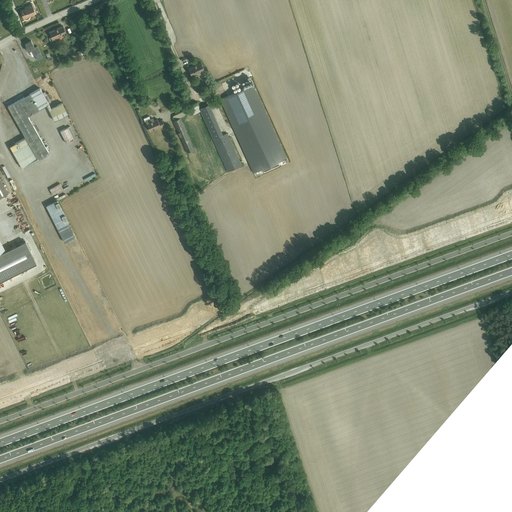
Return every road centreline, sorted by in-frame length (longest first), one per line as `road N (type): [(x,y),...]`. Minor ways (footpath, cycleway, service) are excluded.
road 1 (tertiary): [(511,293),(0,482)]
road 2 (tertiary): [(0,422),(511,233)]
road 3 (motorway): [(511,254),(0,442)]
road 4 (motorway): [(0,459),(511,272)]
road 5 (track): [(206,345),(209,331),(235,307),(511,116)]
